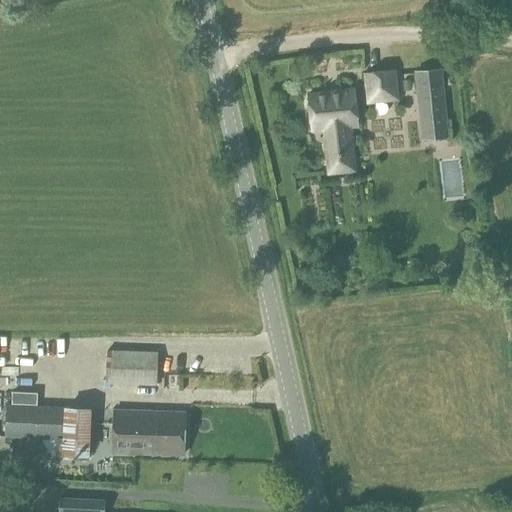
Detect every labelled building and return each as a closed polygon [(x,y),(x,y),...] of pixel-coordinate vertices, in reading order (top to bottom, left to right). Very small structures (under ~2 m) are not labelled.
[(330,50),(329,68),(357,69),(357,50),(330,50)] [(417,72),(419,90),(428,89),(429,97),(427,97),(430,132),(447,130),(441,70),(417,72)] [(396,97),(397,100),(398,100),(395,71),(366,74),(369,103),(370,103),(370,100),(396,97)] [(348,142),(347,127),(359,126),(355,90),(309,95),(312,131),(329,129),(330,143),(327,144),(330,174),(355,171),(352,141),(348,142)] [(105,385),(158,386),(158,351),(106,350),(105,385)] [(158,355),(159,383),(170,383),(169,355),(158,355)] [(31,369),(31,388),(51,389),(52,369),(31,369)] [(10,392),(10,405),(7,405),(6,437),(58,439),(57,453),(61,453),(60,455),(85,456),(87,408),(36,406),(36,393),(10,392)] [(133,454),(183,456),(185,413),(115,410),(113,453),(133,454)] [(105,511),(106,501),(60,499),(59,511),(105,511)]
